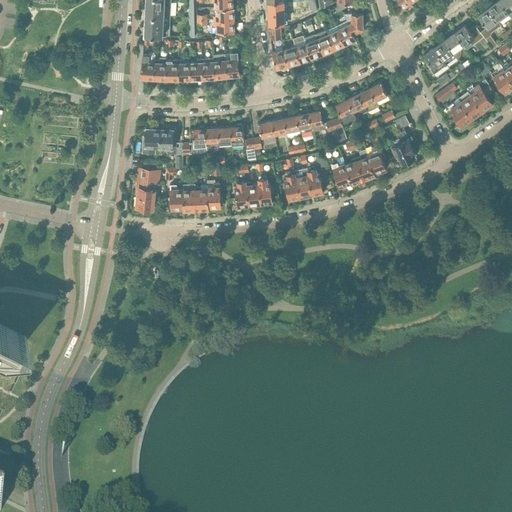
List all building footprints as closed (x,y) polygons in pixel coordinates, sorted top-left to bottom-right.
[(171,0),(146,0),(146,14),(171,15),(171,0)] [(269,23),(287,22),(286,0),(269,0),(269,23)] [(317,8),(315,0),(308,0),(311,10),(317,8)] [(324,0),(318,0),(320,9),(332,4),(332,1),(324,2),(324,0)] [(395,0),(401,9),(411,2),(410,0),(395,0)] [(489,6),(488,7),(498,20),(508,13),(498,0),(497,0),(493,3),(493,2),(489,5),(489,6)] [(511,0),(498,0),(508,13),(510,12),(511,14),(511,0)] [(214,14),(214,19),(234,19),(234,6),(233,6),(233,7),(217,7),(217,14),(214,14)] [(352,13),(343,13),(347,20),(349,23),(356,38),(354,33),(363,28),(362,12),(362,6),(357,6),(358,13),(352,13)] [(491,32),(501,24),(498,20),(488,7),(478,14),(487,27),(480,32),(489,43),(492,48),(497,44),(490,34),(491,32)] [(171,15),(146,14),(145,34),(170,35),(171,15)] [(234,31),(234,19),(214,19),(215,24),(217,24),(217,31),(234,31)] [(349,23),(338,28),(345,43),(356,38),(349,23)] [(456,30),(455,31),(464,45),(467,49),(480,39),(485,46),(489,43),(480,32),(475,24),(469,29),(465,24),(460,28),(459,27),(455,29),(456,30)] [(270,26),(271,39),(282,38),(281,26),(270,26)] [(338,28),(328,33),(334,48),(345,43),(338,28)] [(449,35),(444,39),(454,52),(457,57),(460,55),(461,51),(459,48),(464,45),(455,31),(453,32),(453,31),(449,34),(449,35)] [(320,37),(317,38),(323,53),(326,52),(334,48),(328,33),(320,37)] [(323,53),(317,38),(316,34),(305,37),(311,57),(323,53)] [(300,61),(304,60),(311,57),(305,37),(304,35),(293,39),(295,46),(300,61)] [(434,46),(447,64),(453,59),(453,60),(457,57),(454,52),(444,39),(434,46)] [(284,49),(283,46),(276,48),(276,51),(272,52),(276,68),(288,64),(284,49)] [(288,64),(300,61),(295,46),(284,49),(288,64)] [(434,73),(447,64),(434,46),(424,54),(429,61),(426,63),(434,73)] [(232,53),(225,53),(225,54),(225,57),(227,75),(229,75),(229,77),(234,76),(234,75),(240,74),(239,66),(238,60),(237,51),(231,52),(232,53)] [(152,79),(152,78),(154,78),(155,59),(155,54),(153,52),(151,52),(149,53),(149,54),(143,54),(141,77),(147,77),(147,78),(152,79)] [(214,58),(215,76),(216,76),(217,78),(222,77),(222,76),(227,75),(225,57),(225,54),(225,53),(213,54),(214,58)] [(160,59),(155,59),(154,78),(157,78),(159,78),(159,79),(165,80),(165,78),(166,78),(167,59),(167,57),(160,57),(160,59)] [(210,78),(210,77),(215,76),(214,58),(202,59),(203,78),(204,77),(204,79),(210,78)] [(177,80),(177,78),(178,78),(178,60),(172,59),(167,59),(166,78),(172,78),(172,80),(177,80)] [(184,59),(178,60),(178,78),(180,79),(184,78),(184,80),(191,80),(191,78),(190,62),(184,62),(184,59)] [(190,62),(191,78),(191,80),(197,79),(197,78),(201,78),(203,78),(202,59),(197,59),(197,62),(190,62)] [(468,59),(462,63),(465,68),(471,64),(471,63),(468,59)] [(490,70),(483,60),(476,65),(483,75),(490,70)] [(511,79),(511,60),(508,63),(507,62),(502,65),(511,79)] [(461,62),(457,66),(460,71),(461,71),(465,68),(462,63),(461,62)] [(505,92),(507,90),(508,91),(511,88),(511,79),(502,65),(499,62),(493,66),(495,69),(491,72),(505,92)] [(455,75),(452,71),(447,74),(446,73),(437,80),(441,85),(455,75)] [(491,105),(490,104),(493,102),(489,97),(495,92),(485,78),(468,90),(483,109),(485,108),(486,109),(491,105)] [(381,81),(370,87),(376,100),(387,94),(381,81)] [(439,100),(440,100),(441,100),(442,102),(452,95),(450,92),(453,90),(449,85),(435,95),(439,100)] [(370,87),(358,93),(368,112),(379,107),(379,106),(376,100),(370,87)] [(468,90),(458,97),(459,99),(472,117),(477,114),(478,115),(483,111),(482,110),(483,109),(468,90)] [(347,98),(357,117),(368,112),(358,93),(357,93),(356,92),(352,94),(353,95),(347,98)] [(340,117),(333,119),(336,130),(338,134),(340,140),(347,137),(345,132),(342,124),(357,117),(347,98),(346,99),(345,97),(341,99),(342,101),(336,104),(342,116),(340,116),(340,117)] [(471,120),(470,119),(472,117),(459,99),(461,101),(456,105),(453,101),(448,105),(462,124),(465,123),(466,124),(471,120)] [(333,142),(340,140),(338,134),(336,130),(333,119),(324,123),(321,109),(319,109),(319,108),(314,109),(315,110),(308,112),(311,126),(312,130),(313,131),(328,128),(333,142)] [(386,121),(396,116),(392,109),(383,114),(386,121)] [(311,126),(308,112),(307,112),(307,110),(302,111),(302,113),(296,114),(300,133),(312,130),(311,126)] [(296,114),(284,117),(287,131),(288,136),(300,133),(296,114)] [(405,115),(394,120),(398,128),(409,123),(405,115)] [(284,117),(272,120),(275,134),(287,131),(284,117)] [(272,120),(259,123),(264,143),(276,140),(275,134),(272,120)] [(237,125),(231,126),(232,144),(232,146),(244,145),(243,139),(244,139),(243,125),(242,125),(242,123),(237,124),(237,125)] [(183,143),(183,148),(183,154),(191,153),(191,149),(199,149),(200,152),(207,152),(207,148),(206,127),(204,128),(204,126),(200,126),(200,128),(193,128),(194,142),(190,142),(190,143),(183,143)] [(219,145),(232,144),(231,126),(218,127),(219,144),(219,145)] [(144,136),(143,152),(155,152),(155,148),(160,148),(161,128),(146,127),(146,136),(144,136)] [(161,128),(160,148),(160,146),(168,147),(168,152),(174,152),(174,156),(176,156),(176,155),(183,156),(183,154),(183,148),(176,148),(176,142),(177,129),(168,128),(167,127),(163,127),(162,128),(161,128)] [(207,148),(207,152),(213,151),(213,145),(219,144),(218,127),(206,127),(207,148)] [(371,131),(374,136),(376,140),(381,138),(381,137),(378,128),(371,131)] [(415,152),(405,130),(397,134),(398,137),(391,140),(394,145),(392,146),(396,154),(398,153),(402,162),(404,162),(406,163),(410,161),(411,158),(415,156),(413,153),(415,152)] [(260,137),(253,138),(255,149),(260,148),(262,148),(260,137)] [(248,151),(255,150),(253,138),(246,139),(248,151)] [(366,148),(375,174),(375,172),(377,172),(378,173),(384,171),(383,169),(386,168),(378,146),(375,145),(366,148)] [(361,155),(356,157),(364,178),(368,176),(369,178),(375,176),(374,174),(375,174),(366,148),(359,151),(361,155)] [(326,167),(324,161),(321,151),(315,152),(320,169),(326,167)] [(349,183),(349,182),(351,181),(352,182),(342,155),(342,156),(336,158),(337,161),(332,163),(340,185),(343,184),(343,186),(349,183)] [(342,155),(352,182),(353,182),(353,183),(359,181),(359,180),(364,178),(356,157),(350,159),(351,162),(345,164),(342,155)] [(158,169),(159,165),(147,163),(146,168),(139,167),(136,193),(137,193),(138,193),(137,206),(138,206),(138,208),(144,209),(145,207),(155,208),(158,189),(155,188),(156,182),(158,183),(160,170),(158,169)] [(245,182),(244,171),(243,165),(239,165),(240,171),(237,171),(238,178),(237,178),(238,185),(235,186),(236,191),(235,192),(235,195),(237,197),(238,205),(241,205),(241,206),(247,206),(247,204),(249,204),(247,182),(245,182)] [(321,193),(320,192),(323,191),(322,183),(323,181),(322,178),(320,177),(319,172),(317,172),(315,166),(307,167),(312,193),(314,193),(314,195),(321,193)] [(176,167),(175,167),(165,167),(164,177),(165,177),(165,178),(171,178),(171,174),(175,174),(176,167)] [(307,167),(295,170),(300,196),(301,198),(307,196),(307,195),(312,193),(307,167)] [(288,178),(285,179),(286,184),(285,185),(286,189),(287,190),(289,198),(292,198),(293,199),(299,198),(298,196),(300,196),(295,170),(287,172),(288,178)] [(270,203),(269,201),(272,201),(271,192),(272,191),(272,188),(271,187),(270,181),(267,182),(266,175),(259,176),(260,183),(258,183),(261,202),(263,202),(263,204),(270,203)] [(218,207),(218,206),(221,206),(220,182),(215,182),(215,179),(207,179),(207,184),(207,188),(208,188),(209,208),(209,207),(209,206),(211,206),(211,208),(218,207)] [(256,205),(255,203),(261,202),(258,183),(252,184),(252,181),(247,182),(249,204),(249,205),(256,205)] [(181,209),(181,208),(184,207),(184,209),(183,188),(177,188),(177,184),(171,184),(172,208),(175,208),(175,209),(181,209)] [(208,188),(207,188),(207,184),(201,184),(201,186),(195,186),(196,208),(201,208),(201,209),(208,209),(208,208),(209,208),(208,188)] [(183,188),(184,209),(185,209),(185,210),(192,210),(191,208),(196,208),(195,186),(190,186),(190,189),(183,189),(183,188)] [(25,337),(0,324),(0,344),(0,345),(2,345),(25,342),(26,342),(26,341),(27,341),(27,340),(27,339),(27,338),(26,338),(26,337),(25,337)]
